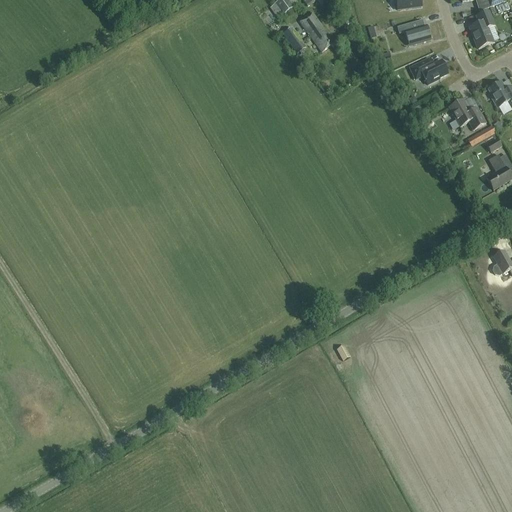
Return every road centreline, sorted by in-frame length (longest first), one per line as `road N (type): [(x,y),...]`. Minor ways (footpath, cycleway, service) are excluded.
road 1 (tertiary): [(2,511),(511,214)]
road 2 (track): [(114,447),(0,262)]
road 3 (track): [(132,25),(0,102)]
